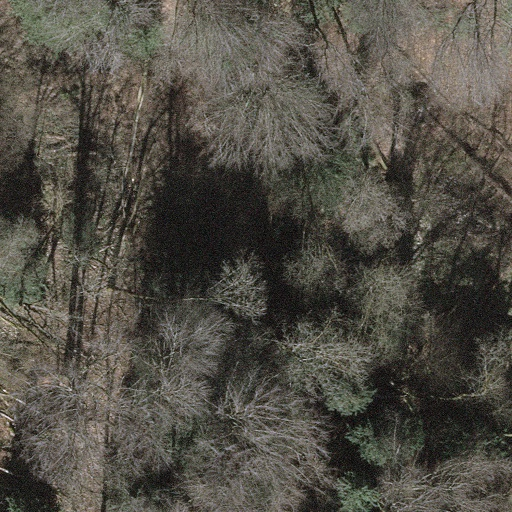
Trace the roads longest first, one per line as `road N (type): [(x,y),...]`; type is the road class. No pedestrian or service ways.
road 1 (motorway): [(0,378),(511,482)]
road 2 (motorway): [(511,135),(0,31)]
